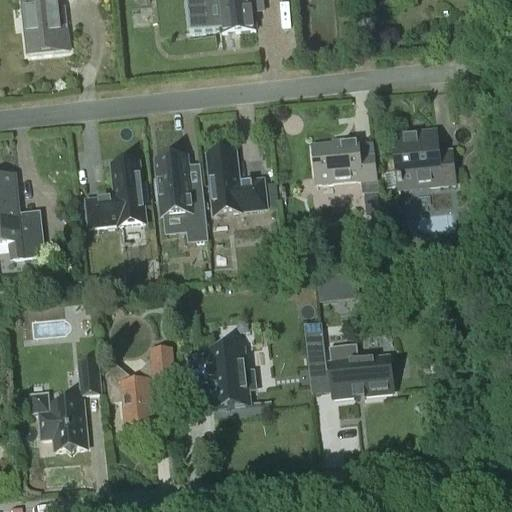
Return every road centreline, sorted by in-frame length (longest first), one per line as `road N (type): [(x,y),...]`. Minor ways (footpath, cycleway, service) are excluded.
road 1 (residential): [(0,120),(511,65)]
road 2 (residential): [(130,511),(428,481)]
